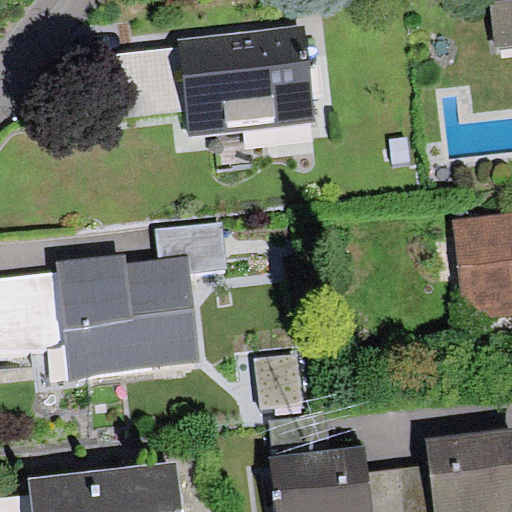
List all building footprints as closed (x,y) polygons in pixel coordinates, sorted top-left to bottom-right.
[(511,3),(491,6),(498,67),(511,65),(511,3)] [(320,30),(178,42),(187,151),(329,140),(320,30)] [(511,221),(457,229),(474,343),(511,337),(511,221)] [(196,261),(0,286),(0,367),(62,360),(67,398),(211,379),(196,261)] [(511,511),(511,448),(446,456),(451,511),(511,511)] [(392,511),(386,466),(292,479),(296,511),(392,511)] [(219,511),(214,475),(0,501),(0,511),(219,511)]
